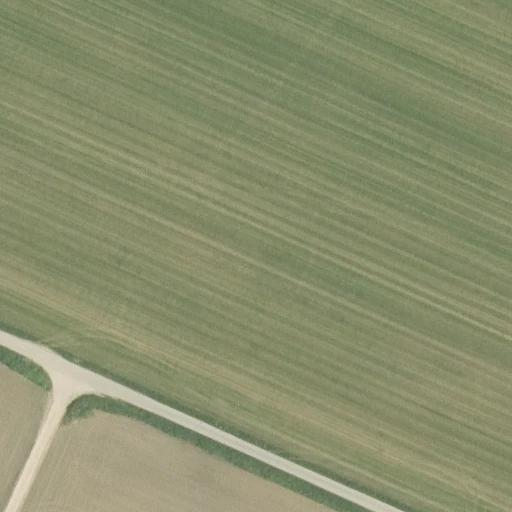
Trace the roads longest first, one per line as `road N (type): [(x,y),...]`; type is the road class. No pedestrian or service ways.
road 1 (unclassified): [(393,511),(80,368)]
road 2 (unclassified): [(15,511),(80,368)]
